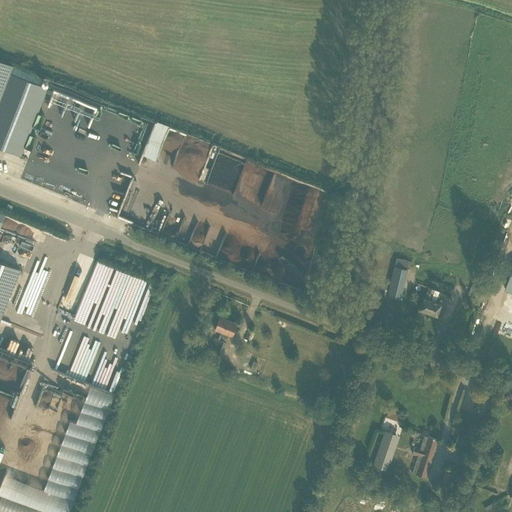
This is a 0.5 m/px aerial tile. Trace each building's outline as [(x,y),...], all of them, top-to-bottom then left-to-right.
[(0,146),(20,155),(24,145),(47,88),(9,73),(12,66),(0,60),(0,146)] [(200,177),(202,164),(189,163),(188,175),(200,177)] [(48,176),(46,182),(72,191),(74,186),(48,176)] [(396,257),(395,261),(387,296),(400,299),(409,260),(396,257)] [(0,261),(0,318),(20,269),(0,261)] [(132,345),(154,282),(93,261),(72,320),(88,326),(87,328),(101,333),(100,334),(132,345)] [(476,275),(474,279),(483,283),(484,278),(476,275)] [(436,315),(440,305),(430,301),(435,291),(428,288),(424,298),(423,298),(419,308),(436,315)] [(470,290),(468,295),(477,298),(479,293),(470,290)] [(58,314),(63,316),(61,321),(68,324),(72,315),(61,309),(58,314)] [(254,323),(248,338),(260,343),(269,346),(266,353),(282,359),(286,350),(294,353),(300,340),(275,331),(270,342),(261,338),(266,327),(254,323)] [(224,332),(214,360),(227,365),(238,338),(224,332)] [(79,336),(67,367),(62,365),(60,372),(73,377),(88,339),(79,336)] [(241,349),(238,355),(250,360),(252,354),(241,349)] [(254,361),(251,369),(254,371),(256,368),(259,369),(261,364),(254,361)] [(31,511),(33,509),(42,511),(65,511),(108,392),(84,383),(71,422),(63,419),(40,487),(0,473),(0,511),(31,511)] [(35,403),(47,406),(51,389),(39,386),(35,403)] [(386,416),(397,420),(400,413),(388,409),(386,416)] [(424,478),(435,448),(438,438),(428,435),(429,431),(423,430),(422,434),(424,435),(420,448),(415,446),(412,454),(417,456),(411,473),(424,478)] [(385,431),(377,457),(387,460),(396,435),(385,431)] [(458,434),(454,444),(472,450),(475,440),(458,434)] [(445,468),(440,484),(452,488),(456,476),(452,475),(453,470),(445,468)] [(496,500),(483,508),(485,511),(497,511),(502,510),(496,500)]
